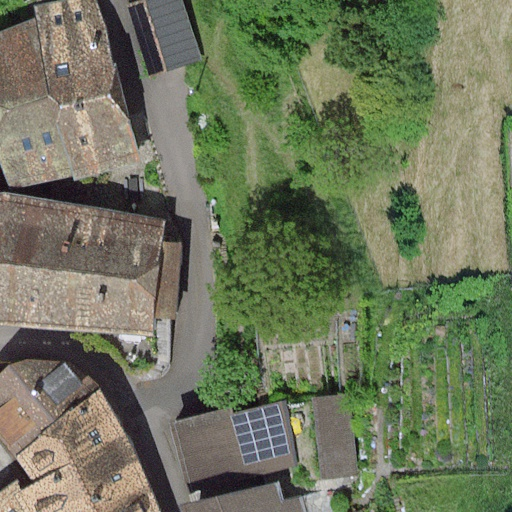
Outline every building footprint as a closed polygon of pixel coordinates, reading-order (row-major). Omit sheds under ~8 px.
[(69,0),(31,8),(0,23),(0,174),(134,159),(93,0),(69,0)] [(0,191),(0,325),(129,335),(130,313),(169,316),(180,244),(152,241),(158,218),(0,191)] [(0,364),(0,454),(1,455),(37,417),(85,389),(88,381),(73,368),(20,359),(0,364)] [(37,417),(1,455),(8,472),(14,485),(0,492),(0,495),(8,511),(144,511),(85,389),(37,417)] [(325,472),(349,471),(349,392),(325,393),(325,472)] [(285,402),(180,422),(202,503),(279,484),(300,480),(285,402)] [(1,455),(0,454),(0,477),(8,472),(1,455)] [(0,492),(14,485),(8,472),(0,477),(0,511),(8,511),(0,495),(0,492)] [(202,503),(179,509),(180,511),(287,511),(283,498),(279,484),(202,503)]
